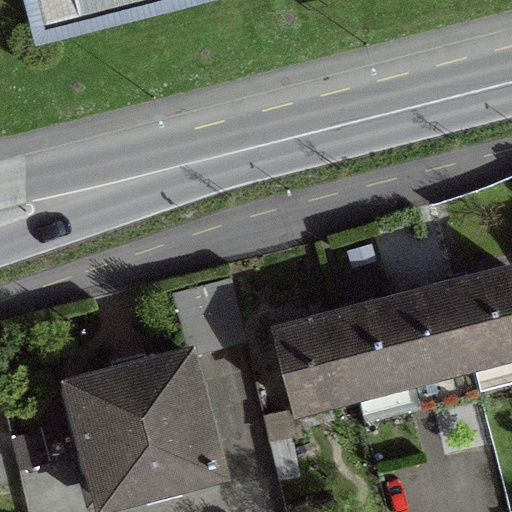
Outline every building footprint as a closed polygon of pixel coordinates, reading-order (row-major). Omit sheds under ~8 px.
[(172,0),(31,0),(40,33),(172,0)] [(272,335),(293,413),(511,355),(511,282),(510,273),(461,285),(421,296),(363,311),(303,327),(272,335)] [(195,353),(247,340),(232,282),(181,295),(195,353)] [(190,351),(74,382),(104,498),(221,467),(190,351)] [(78,452),(61,394),(34,401),(49,459),(78,452)]
